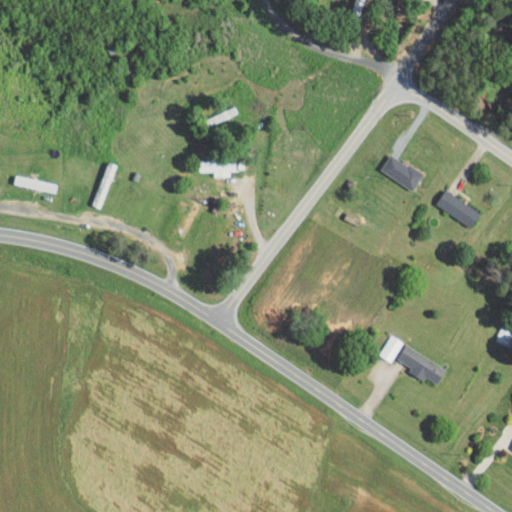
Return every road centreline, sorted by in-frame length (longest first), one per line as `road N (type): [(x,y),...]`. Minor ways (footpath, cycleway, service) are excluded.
road 1 (residential): [(0,235),(76,251),(180,299),(492,511)]
road 2 (residential): [(511,159),(438,104),(392,101),(219,324)]
road 3 (residential): [(0,204),(94,220),(158,243),(172,270),(167,292)]
road 4 (residential): [(401,97),(387,69),(292,33),(264,0)]
